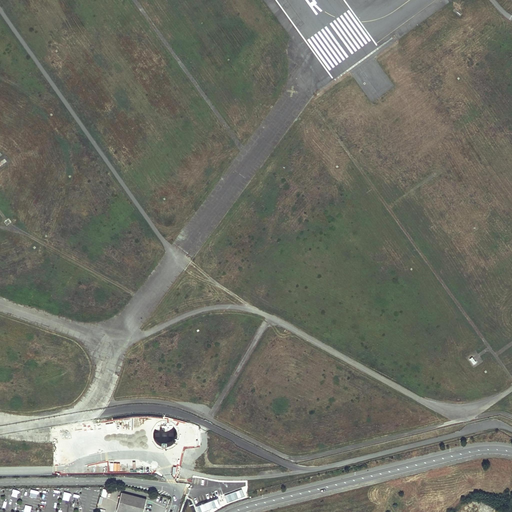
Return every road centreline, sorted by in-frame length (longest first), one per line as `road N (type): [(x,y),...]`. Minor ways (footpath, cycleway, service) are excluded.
road 1 (tertiary): [(511,451),(470,451),(233,511)]
road 2 (unclassified): [(0,480),(159,485),(176,492),(172,511)]
